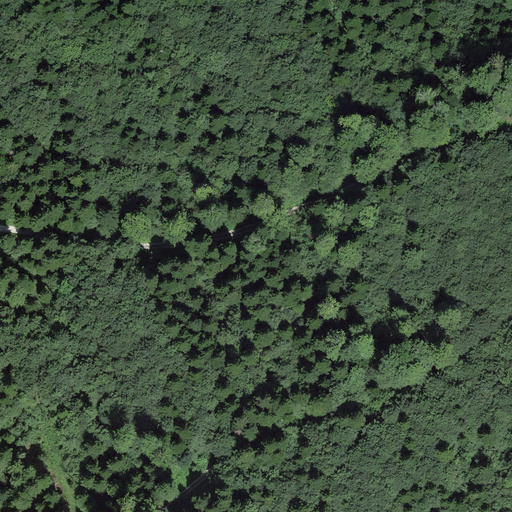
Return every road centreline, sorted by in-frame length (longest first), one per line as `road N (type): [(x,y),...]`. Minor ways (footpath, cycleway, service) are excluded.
road 1 (track): [(0,228),(127,247),(197,239),(261,223),(435,152),(511,133)]
road 2 (track): [(511,317),(476,353),(432,378),(262,433),(161,511)]
